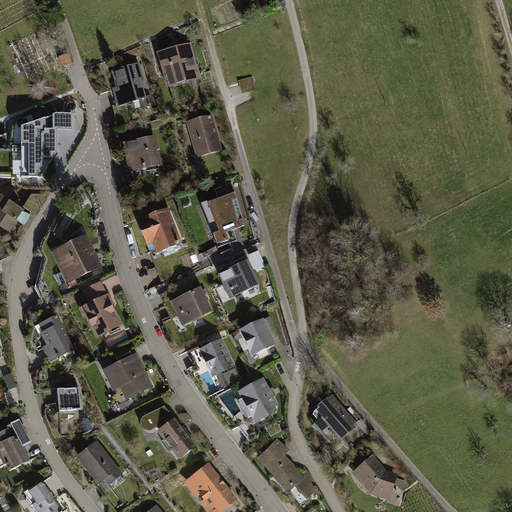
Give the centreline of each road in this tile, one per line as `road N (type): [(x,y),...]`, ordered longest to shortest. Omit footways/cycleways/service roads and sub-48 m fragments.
road 1 (residential): [(100,143),(123,255),(167,360),(280,511)]
road 2 (residential): [(100,143),(44,216),(14,280),(32,415),(48,454),(92,511)]
road 3 (residential): [(302,346),(291,247),(313,110),(288,0)]
road 4 (residential): [(302,346),(452,511)]
road 5 (residential): [(337,511),(288,422),(302,346)]
